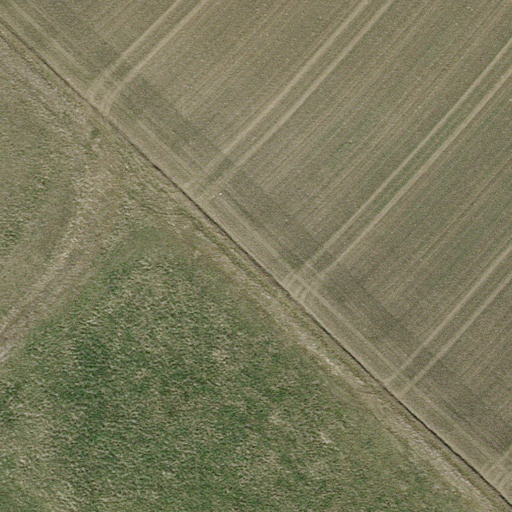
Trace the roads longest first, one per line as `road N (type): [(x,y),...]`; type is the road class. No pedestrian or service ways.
road 1 (track): [(484,511),(146,188)]
road 2 (track): [(0,346),(146,188),(0,39)]
